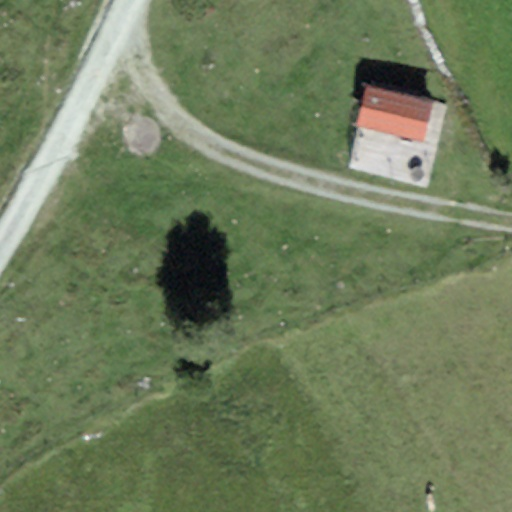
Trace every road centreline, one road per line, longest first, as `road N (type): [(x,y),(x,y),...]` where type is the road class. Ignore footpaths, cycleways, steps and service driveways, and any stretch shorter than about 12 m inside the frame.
road 1 (track): [(511,221),(229,152),(162,104),(116,40)]
road 2 (track): [(116,40),(0,243)]
